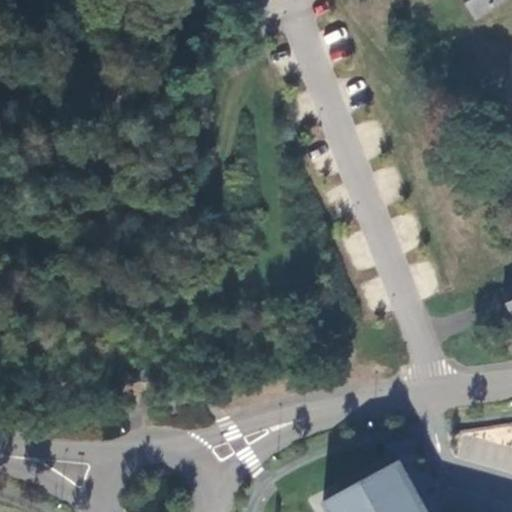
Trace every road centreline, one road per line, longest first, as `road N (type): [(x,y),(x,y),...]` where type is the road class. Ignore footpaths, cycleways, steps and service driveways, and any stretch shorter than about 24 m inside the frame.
road 1 (unclassified): [(511,383),(319,414),(274,428),(206,467)]
road 2 (unclassified): [(206,467),(157,443),(123,454),(101,483)]
